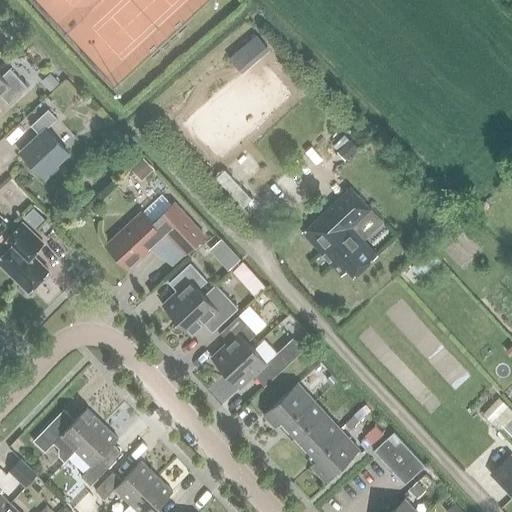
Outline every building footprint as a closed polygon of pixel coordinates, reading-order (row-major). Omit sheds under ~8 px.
[(0,75),(0,96),(8,105),(27,88),(10,69),(1,77),(0,75)] [(52,76),(43,84),(49,92),(59,83),(52,76)] [(48,110),(31,126),(40,136),(22,153),(45,176),(54,167),(53,166),(66,153),(45,130),(57,119),(48,110)] [(350,140),(337,153),(345,161),(358,148),(350,140)] [(143,159),(134,167),(144,178),(153,170),(143,159)] [(242,208),(251,200),(224,170),(215,178),(242,208)] [(372,256),(346,228),(367,210),(348,190),(301,234),(340,277),(346,271),(350,276),(372,256)] [(174,204),(151,225),(141,214),(106,246),(128,270),(167,234),(185,254),(204,237),(174,204)] [(33,207),(24,216),(35,227),(44,219),(33,207)] [(0,257),(0,266),(28,293),(49,272),(32,256),(43,245),(22,224),(2,245),(7,250),(0,257)] [(230,250),(218,260),(227,271),(239,260),(230,250)] [(430,250),(411,268),(420,279),(439,261),(430,250)] [(242,262),(235,268),(246,281),(253,275),(242,262)] [(176,321),(204,296),(198,290),(207,282),(190,264),(171,281),(179,289),(162,306),(176,321)] [(204,296),(176,321),(190,337),(208,320),(216,329),(238,309),(221,291),(209,302),(204,296)] [(211,359),(225,374),(252,348),(247,343),(266,325),(249,307),(220,333),(228,342),(211,359)] [(268,359),(280,372),(303,351),(291,338),(268,359)] [(267,364),(265,362),(252,348),(225,374),(239,389),(267,364)] [(332,374),(325,380),(331,386),(337,380),(332,374)] [(328,417),(317,406),(307,395),(297,384),(263,415),(273,426),(275,427),(277,425),(286,434),(297,445),(307,457),(309,459),(340,430),(338,428),(328,417)] [(511,436),(511,411),(498,398),(482,415),(508,440),(511,436)] [(62,462),(73,450),(75,452),(102,424),(86,409),(60,436),(49,425),(33,442),(44,453),(52,446),(56,450),(55,456),(62,462)] [(102,424),(75,452),(91,467),(81,477),(90,486),(107,468),(98,459),(118,440),(102,424)] [(364,436),(371,444),(383,434),(376,426),(364,436)] [(310,466),(314,470),(324,481),(358,450),(348,439),(340,430),(309,459),(313,463),(310,466)] [(391,432),(371,451),(402,486),(423,467),(391,432)] [(511,457),(495,474),(511,492),(511,457)] [(17,461),(6,473),(24,488),(34,476),(17,461)] [(114,489),(130,504),(156,477),(140,461),(132,470),(121,481),(112,473),(95,491),(104,500),(114,489)] [(153,511),(172,492),(156,477),(130,504),(137,511),(153,511)] [(416,482),(408,489),(417,498),(425,491),(416,482)] [(0,511),(2,511),(10,505),(0,494),(0,511)] [(415,511),(404,500),(390,511),(415,511)]
